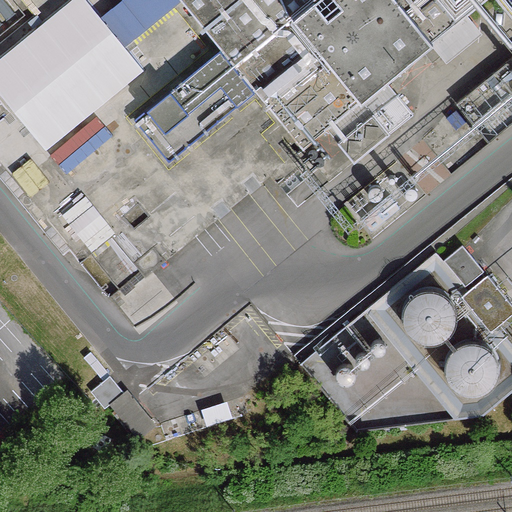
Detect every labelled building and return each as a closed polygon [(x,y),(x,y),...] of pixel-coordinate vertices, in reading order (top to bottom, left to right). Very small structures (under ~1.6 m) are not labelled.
[(37,17),(0,46),(0,95),(44,150),(143,69),(126,47),(103,20),(87,0),(73,0),(43,24),(37,17)] [(127,0),(103,20),(126,47),(182,0),(127,0)] [(188,0),(227,47),(263,90),(309,147),(331,129),(358,163),(418,114),(391,81),(490,0),(188,0)] [(263,90),(227,47),(136,122),(172,165),(263,90)] [(511,300),(493,278),(466,300),(495,334),(511,320),(511,300)] [(447,296),(437,294),(426,295),(417,301),(411,308),(408,319),(409,327),(415,338),(422,344),(434,348),(443,346),(453,341),(459,333),(462,322),(461,312),(456,303),(447,296)] [(384,336),(381,335),(378,335),(375,337),(373,339),(372,342),(372,344),(374,347),(376,349),(379,350),(382,350),(385,349),(387,347),(388,344),(388,341),(386,338),(384,336)] [(487,348),(476,345),(466,347),(457,352),(451,360),(448,371),(449,379),(455,390),(462,396),(473,399),(483,398),(493,392),(499,384),(502,374),(501,364),(495,354),(487,348)] [(368,350),(365,349),(362,349),(359,351),(357,353),(356,356),(356,359),(358,362),(360,364),(363,365),(366,365),(369,363),(371,361),(372,358),(372,355),(370,352),(368,350)] [(350,361),(346,361),(341,362),(338,364),(336,368),(335,372),(336,377),(339,380),(342,382),(347,383),(351,382),(354,379),(357,376),(357,371),(356,367),(354,364),(350,361)]
